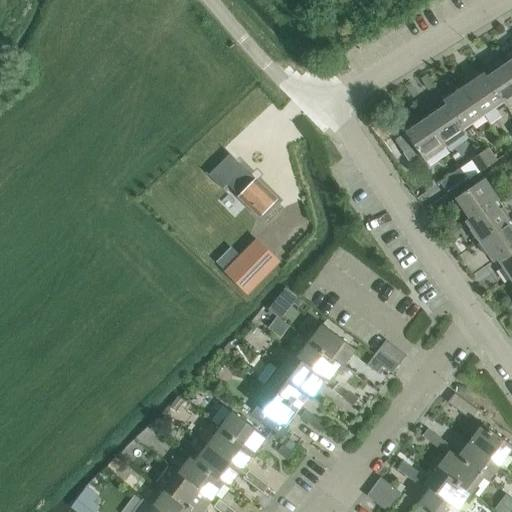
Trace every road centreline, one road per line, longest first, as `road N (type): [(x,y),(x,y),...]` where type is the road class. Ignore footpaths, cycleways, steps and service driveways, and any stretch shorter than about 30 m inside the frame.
road 1 (residential): [(317,511),(468,313)]
road 2 (residential): [(468,313),(345,132),(337,103)]
road 3 (residential): [(337,103),(484,0)]
road 4 (residential): [(242,36),(308,98),(337,103)]
